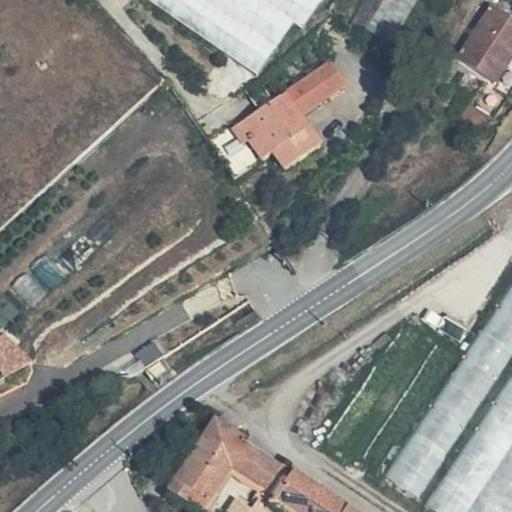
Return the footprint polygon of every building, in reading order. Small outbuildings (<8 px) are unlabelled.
[(148,0),(273,78),(322,0),(148,0)] [(389,0),(377,33),(403,42),(418,0),(389,0)] [(511,34),(482,14),(448,67),(491,96),(511,62),(511,34)] [(420,107),(432,117),(456,80),(443,70),(420,107)] [(311,77),(218,143),(243,182),(256,173),(268,190),(306,165),(281,125),(325,96),(311,77)] [(511,365),(511,287),(383,481),(419,505),(511,365)] [(406,328),(329,440),(378,474),(456,362),(406,328)] [(0,337),(0,364),(5,373),(28,361),(11,331),(0,337)] [(511,511),(511,382),(427,511),(428,511),(511,511)] [(242,451),(243,449),(212,428),(193,456),(204,463),(211,454),(229,465),(231,467),(242,451)] [(242,451),(231,467),(236,469),(221,493),(242,505),(249,497),(260,505),(265,508),(284,478),(242,451)] [(214,488),(221,493),(236,469),(231,467),(229,465),(211,454),(204,463),(193,456),(171,489),(200,509),(214,488)] [(341,511),(288,476),(285,476),(284,478),(265,508),(263,510),(266,511),(341,511)]
